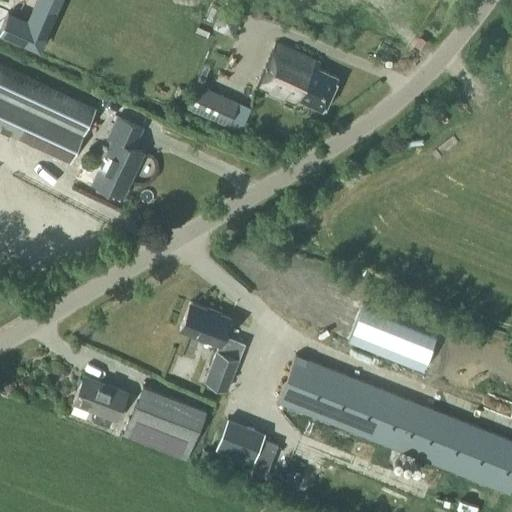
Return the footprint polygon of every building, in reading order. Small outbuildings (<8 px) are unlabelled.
[(0,14),(0,35),(40,50),(58,0),(36,0),(28,25),(0,14)] [(338,76),(317,66),(320,61),(275,41),(256,84),(296,103),(298,97),(323,109),(338,76)] [(0,64),(0,129),(70,161),(94,107),(0,64)] [(211,117),(217,102),(191,91),(185,106),(211,117)] [(117,115),(108,135),(113,138),(93,181),(123,194),(142,151),(133,146),(142,126),(117,115)] [(245,341),(223,333),(230,316),(190,300),(179,328),(219,343),(205,379),(227,387),(245,341)] [(277,399),(509,491),(511,484),(511,438),(296,352),(277,399)] [(127,390),(83,373),(73,400),(97,410),(94,419),(109,425),(113,416),(117,417),(127,390)] [(192,442),(206,408),(143,383),(123,432),(186,457),(192,442)] [(263,435),(248,429),(237,456),(252,462),(263,435)]
